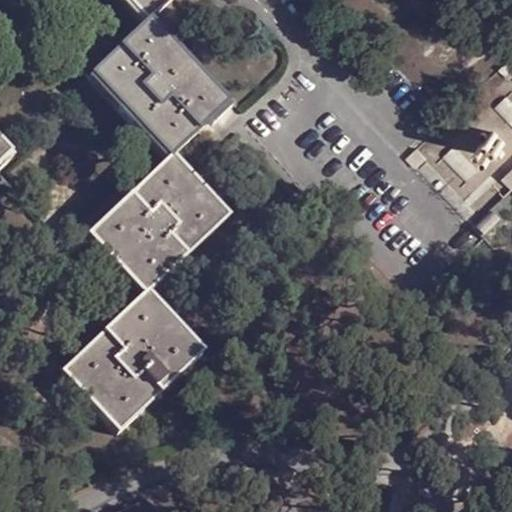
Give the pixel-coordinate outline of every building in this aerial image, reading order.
[(126,0),(154,29),(185,1),(183,0),(126,0)] [(154,29),(131,53),(208,137),(235,112),(154,29)] [(99,83),(178,167),(208,137),(131,53),(99,83)] [(511,85),(423,168),(502,249),(511,239),(511,85)] [(0,134),(0,178),(20,155),(0,134)] [(178,167),(137,204),(167,232),(205,193),(178,167)] [(95,245),(150,299),(231,221),(205,193),(167,232),(137,204),(95,245)] [(150,299),(109,338),(138,367),(176,329),(150,299)] [(109,338),(65,381),(123,436),(203,357),(176,329),(138,367),(109,338)]
